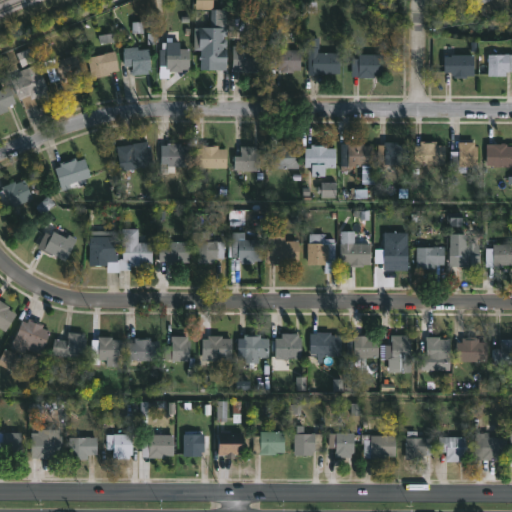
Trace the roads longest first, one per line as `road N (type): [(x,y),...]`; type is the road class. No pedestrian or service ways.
road 1 (residential): [(511,303),(105,303),(50,293),(0,259)]
road 2 (residential): [(511,112),(108,118),(0,154)]
road 3 (secondary): [(511,492),(0,489)]
